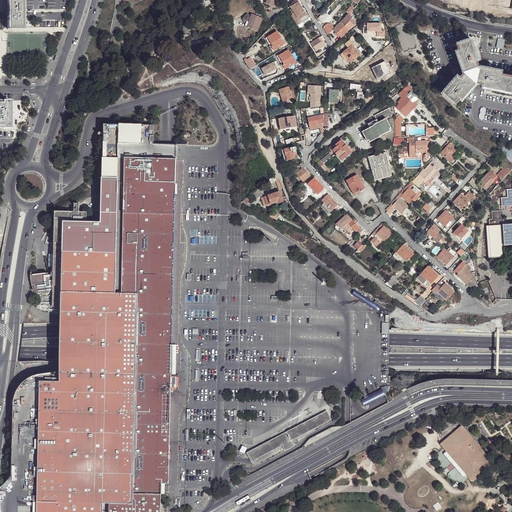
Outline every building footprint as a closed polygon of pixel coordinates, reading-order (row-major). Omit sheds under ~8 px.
[(6,0),(7,28),(22,29),(21,0),(6,0)] [(302,23),(299,19),(306,14),(298,2),(300,0),(299,0),(296,0),(290,7),(292,9),(295,14),(294,15),(293,14),(291,15),(295,21),(298,26),(302,23)] [(492,0),(476,0),(475,3),(489,8),(502,12),(504,3),(492,0)] [(252,14),(249,20),(246,27),(257,31),(263,18),(252,14)] [(299,19),(302,23),(309,19),(306,14),(299,19)] [(341,38),(346,33),(353,25),(350,22),(352,19),(349,15),(334,30),(341,38)] [(324,29),(328,35),(334,28),(330,24),(327,24),(325,26),(324,29)] [(278,32),(268,38),(273,46),(272,47),(274,51),(285,44),(278,32)] [(353,36),(351,38),(350,38),(351,39),(346,44),(349,48),(353,45),(354,47),(359,43),(353,36)] [(318,40),(311,44),(314,48),(321,44),(318,40)] [(456,53),(463,73),(479,68),(477,61),(479,60),(472,40),(455,45),(458,52),(456,53)] [(354,47),(361,56),(365,51),(359,43),(354,47)] [(343,53),(348,59),(351,64),(361,56),(354,47),(353,45),(349,48),(343,53)] [(289,50),(279,56),(284,65),(283,65),(285,70),(297,63),(289,50)] [(251,57),(244,62),(250,70),(257,66),(251,57)] [(272,62),(260,69),(264,75),(275,68),(272,62)] [(503,92),(507,76),(500,74),(500,72),(479,68),(476,85),(483,86),(482,88),(503,92)] [(476,85),(463,73),(458,79),(457,78),(442,94),(455,105),(460,100),(461,101),(476,85)] [(511,76),(507,76),(503,92),(511,93),(511,76)] [(356,99),(362,101),(363,97),(362,96),(362,94),(361,94),(361,91),(359,90),(360,87),(350,85),(349,89),(356,90),(355,93),(357,93),(356,99)] [(415,107),(418,104),(416,102),(419,99),(412,92),(414,89),(409,85),(400,95),(403,98),(399,103),(400,104),(397,107),(406,117),(415,107)] [(292,95),(291,93),(289,87),(279,90),(283,101),(286,100),(287,102),(290,101),(289,99),(293,98),(292,95)] [(330,90),(329,103),(338,104),(339,91),(330,90)] [(0,100),(0,128),(9,128),(9,100),(0,100)] [(393,115),(389,108),(375,116),(377,120),(378,123),(374,125),(374,126),(370,128),(362,132),(367,142),(369,141),(379,135),(390,129),(391,128),(386,119),(393,115)] [(294,116),(283,118),(286,129),(297,126),(294,116)] [(321,123),(320,116),(308,118),(309,126),(316,125),(321,123)] [(374,125),(378,123),(377,120),(368,125),(370,128),(374,126),(374,125)] [(171,373),(171,370),(171,363),(172,325),(173,319),(175,189),(175,173),(176,171),(176,144),(161,143),(153,143),(153,124),(117,124),(103,124),(103,129),(103,136),(102,162),(101,195),(101,222),(86,222),(87,212),(65,212),(65,214),(57,214),(56,228),(56,230),(56,242),(54,242),(53,255),(49,255),(48,265),(49,268),(53,268),(53,278),(49,279),(31,281),(32,289),(33,290),(31,291),(37,300),(37,301),(44,308),(50,312),(51,310),(52,307),(62,307),(61,319),(61,332),(60,380),(41,380),(39,421),(37,511),(103,511),(103,503),(109,503),(108,511),(160,511),(161,489),(161,484),(169,484),(171,390),(172,390),(173,389),(178,389),(178,374),(171,373)] [(379,135),(369,141),(370,143),(381,137),(380,137),(391,131),(390,129),(379,135)] [(330,147),(333,150),(339,145),(337,143),(341,140),(339,138),(330,147)] [(419,151),(432,151),(432,138),(421,138),(421,141),(417,141),(417,138),(410,138),(411,143),(412,143),(413,155),(419,155),(420,153),(419,151)] [(339,145),(333,150),(335,153),(337,152),(342,158),(347,154),(350,151),(341,140),(337,143),(339,145)] [(442,152),(441,153),(445,157),(453,148),(454,147),(452,146),(450,144),(446,148),(442,152)] [(297,156),(295,147),(282,151),(285,161),(294,159),(293,157),(297,156)] [(457,153),(453,148),(445,157),(451,162),(455,158),(453,157),(452,156),(453,155),(455,156),(457,153)] [(321,160),(323,163),(332,156),(329,153),(321,160)] [(368,157),(373,175),(376,174),(378,179),(383,177),(388,176),(387,170),(390,169),(386,153),(368,157)] [(300,164),(303,169),(300,170),(299,169),(296,172),(297,173),(296,174),(298,176),(301,180),(303,182),(312,174),(304,165),(302,161),(300,161),(301,164),(300,164)] [(426,184),(428,182),(438,170),(434,166),(433,168),(430,165),(425,171),(424,170),(420,174),(424,178),(422,180),(426,184)] [(383,177),(384,179),(392,176),(390,169),(387,170),(388,176),(383,177)] [(510,172),(505,169),(497,177),(501,180),(504,177),(510,172)] [(494,183),(493,181),(496,178),(489,173),(480,183),(485,187),(484,189),(487,191),(494,183)] [(346,181),(348,185),(351,184),(356,193),(360,190),(361,191),(365,189),(357,174),(346,181)] [(452,174),(449,178),(454,183),(458,179),(452,174)] [(276,181),(277,179),(275,176),(269,181),(272,185),(276,181)] [(310,182),(320,193),(323,190),(313,179),(310,182)] [(318,195),(320,193),(310,182),(308,184),(318,195)] [(412,191),(410,189),(413,185),(411,182),(398,196),(401,198),(402,197),(409,203),(412,200),(414,201),(421,194),(415,188),(412,191)] [(511,190),(511,191),(506,191),(506,199),(500,200),(501,208),(511,206),(511,190)] [(470,192),(465,197),(469,201),(470,202),(475,197),(470,192)] [(272,195),(270,196),(262,199),(265,207),(277,202),(278,204),(284,202),(281,193),(272,195)] [(469,201),(465,197),(461,194),(454,203),(461,209),(464,206),(466,204),(469,201)] [(324,203),(332,211),(338,206),(328,195),(322,200),(324,203)] [(408,207),(397,197),(386,209),(384,211),(386,213),(387,212),(389,214),(392,212),(391,211),(394,207),(395,208),(401,214),(403,213),(404,214),(405,215),(409,210),(407,208),(408,207)] [(329,213),(332,211),(324,203),(322,206),(329,213)] [(390,214),(393,217),(398,211),(395,209),(390,214)] [(446,226),(450,222),(453,218),(449,215),(450,213),(447,210),(438,220),(445,226),(446,226)] [(280,215),(273,211),(270,216),(277,220),(280,215)] [(374,221),(378,217),(373,213),(364,220),(367,222),(370,222),(372,222),(374,221)] [(502,213),(492,214),(491,214),(491,215),(491,222),(489,222),(488,223),(488,228),(485,229),(487,261),(503,259),(501,248),(503,248),(501,226),(502,226),(502,224),(503,224),(502,213)] [(347,215),(337,224),(342,229),(343,228),(348,233),(353,229),(359,235),(362,232),(354,223),(356,221),(354,219),(352,220),(347,215)] [(383,226),(381,224),(374,231),(377,233),(383,226)] [(460,224),(452,234),(455,237),(456,235),(460,239),(467,231),(460,224)] [(436,227),(433,225),(431,227),(432,227),(425,235),(427,237),(428,235),(430,237),(431,236),(434,239),(433,240),(438,244),(442,240),(444,243),(446,241),(438,233),(440,231),(437,229),(435,227),(436,227)] [(511,225),(502,226),(501,226),(503,248),(511,247),(511,225)] [(376,234),(382,240),(385,242),(392,234),(383,226),(377,233),(376,234)] [(348,233),(343,228),(342,229),(340,231),(345,236),(348,233)] [(374,231),(371,235),(375,238),(371,242),(377,247),(381,243),(380,242),(382,240),(376,234),(377,233),(374,231)] [(354,247),(357,250),(358,249),(362,245),(358,242),(354,247)] [(404,245),(396,253),(403,259),(407,262),(414,254),(404,245)] [(454,257),(445,249),(437,256),(447,265),(454,257)] [(396,253),(393,256),(400,262),(403,259),(396,253)] [(455,271),(459,274),(465,267),(466,266),(463,263),(455,271)] [(438,276),(427,267),(420,275),(427,281),(431,284),(438,276)] [(467,285),(475,277),(470,272),(465,267),(459,274),(457,276),(467,285)] [(420,275),(416,279),(423,285),(427,281),(420,275)] [(472,293),(477,287),(478,287),(478,282),(476,283),(476,280),(477,280),(476,275),(475,277),(467,285),(466,287),(472,293)] [(385,284),(391,288),(397,282),(392,277),(385,284)] [(436,292),(446,301),(454,292),(444,283),(440,288),(437,285),(432,289),(432,290),(432,291),(435,294),(436,292)] [(371,307),(374,302),(373,302),(354,290),(351,295),(371,307)] [(413,303),(415,301),(406,295),(404,297),(413,303)] [(413,303),(419,307),(425,301),(420,296),(415,301),(413,303)] [(484,297),(480,300),(488,308),(489,307),(484,297)] [(373,302),(374,302),(383,308),(385,305),(375,299),(373,302)] [(384,394),(381,388),(361,398),(364,405),(385,395),(384,394)] [(297,438),(303,435),(329,422),(325,413),(294,429),(285,434),(245,454),(250,464),(256,461),(255,460),(281,447),(283,452),(292,447),(289,442),(297,438)] [(470,473),(469,474),(473,479),(492,462),(461,428),(442,445),(447,450),(448,449),(470,473)] [(207,448),(192,448),(192,461),(207,462),(207,448)] [(447,450),(469,474),(470,473),(448,449),(447,450)]
